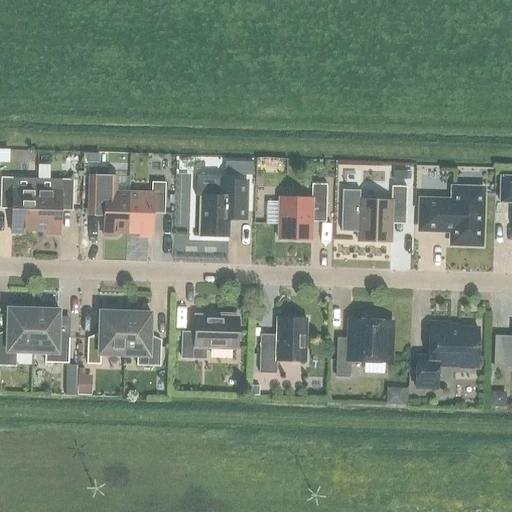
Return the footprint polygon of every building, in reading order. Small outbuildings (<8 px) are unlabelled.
[(85,154),(85,163),(94,163),(95,154),(85,154)] [(253,176),(253,163),(241,163),(241,176),(253,176)] [(395,167),(394,180),(406,180),(407,168),(395,167)] [(197,175),(196,197),(201,197),(199,236),(229,237),(230,211),(246,212),(247,181),(221,180),(221,176),(197,175)] [(127,234),(128,193),(116,192),(116,176),(89,176),(88,211),(104,212),(103,236),(115,236),(116,233),(127,234)] [(511,176),(500,176),(499,205),(511,205),(511,176)] [(35,230),(37,190),(24,189),(24,178),(1,178),(0,199),(0,208),(12,209),(11,233),(23,233),(24,230),(35,230)] [(37,190),(35,230),(46,231),(46,234),(59,234),(60,210),(72,210),(73,180),(50,179),(49,190),(37,190)] [(128,193),(127,234),(139,234),(139,237),(151,237),(152,213),(164,214),(165,183),(152,182),(151,193),(128,193)] [(279,198),(278,239),(311,240),(312,212),(326,213),(327,185),(312,184),(311,199),(279,198)] [(341,190),(340,230),(358,231),(357,241),(391,243),(392,215),(406,215),(407,187),(392,187),(391,201),(366,201),(366,191),(341,190)] [(420,200),(419,230),(451,231),(451,244),(481,246),(483,189),(451,188),(450,201),(420,200)] [(32,351),(34,311),(8,310),(7,336),(0,335),(0,366),(16,367),(16,351),(32,351)] [(34,311),(32,351),(45,352),(45,363),(68,364),(69,337),(58,337),(59,311),(34,311)] [(123,354),(125,314),(100,313),(99,338),(87,338),(86,364),(99,365),(100,354),(123,354)] [(125,314),(123,354),(136,355),(136,366),(159,367),(160,341),(148,340),(149,314),(125,314)] [(237,349),(238,317),(235,317),(235,314),(222,314),(222,317),(195,316),(194,333),(182,333),(181,358),(205,359),(205,348),(237,349)] [(388,363),(389,323),(381,322),(378,318),(375,317),(367,316),(363,318),(360,322),(352,321),(350,353),(336,352),(335,377),(350,378),(350,361),(388,363)] [(305,362),(306,320),(276,319),(276,336),(275,348),(259,347),(259,374),(276,374),(276,361),(305,362)] [(477,366),(478,330),(449,329),(449,325),(430,324),(428,357),(416,357),(415,389),(436,389),(437,365),(477,366)] [(511,337),(495,337),(494,367),(511,367),(511,337)] [(65,367),(64,396),(75,397),(76,367),(65,367)] [(77,377),(77,397),(90,397),(91,377),(77,377)] [(387,388),(387,405),(407,405),(408,388),(387,388)] [(493,392),(493,407),(509,407),(509,392),(493,392)]
